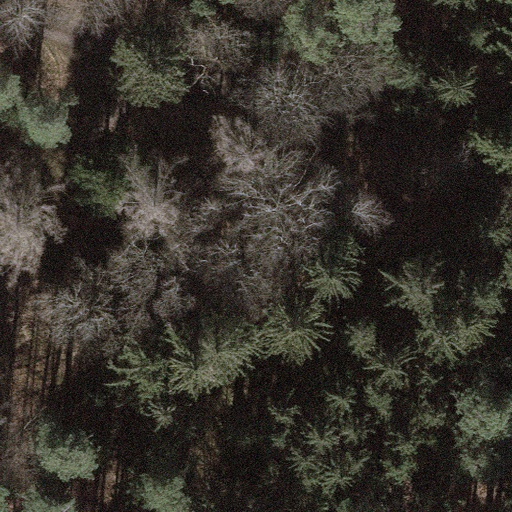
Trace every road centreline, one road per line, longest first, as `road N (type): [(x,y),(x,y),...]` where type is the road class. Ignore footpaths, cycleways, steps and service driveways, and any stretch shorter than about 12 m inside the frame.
road 1 (track): [(0,5),(112,52),(423,212),(511,276)]
road 2 (track): [(0,247),(112,52)]
